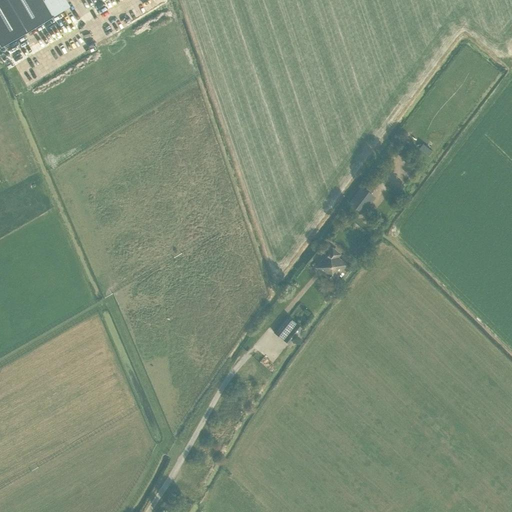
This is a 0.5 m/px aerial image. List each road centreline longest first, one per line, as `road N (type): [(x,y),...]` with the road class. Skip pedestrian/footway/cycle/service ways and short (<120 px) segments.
road 1 (track): [(0,94),(146,442),(169,447)]
road 2 (track): [(316,275),(233,368),(148,511)]
road 3 (track): [(0,362),(108,298),(53,169)]
road 4 (track): [(108,298),(169,447)]
